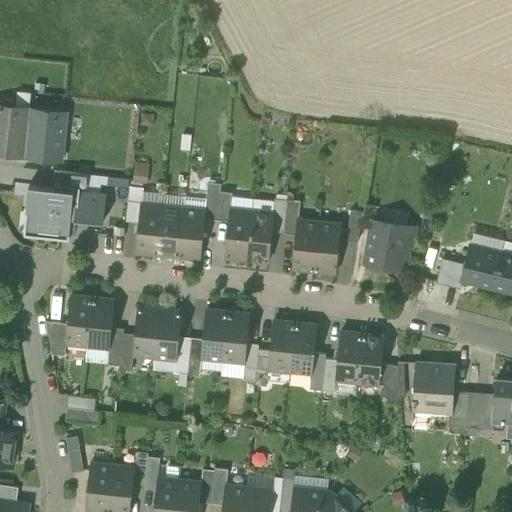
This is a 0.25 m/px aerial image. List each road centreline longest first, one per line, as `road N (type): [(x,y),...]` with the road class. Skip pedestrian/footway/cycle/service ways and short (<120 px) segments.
road 1 (residential): [(511,340),(342,299),(11,263)]
road 2 (residential): [(11,263),(45,389),(53,511)]
